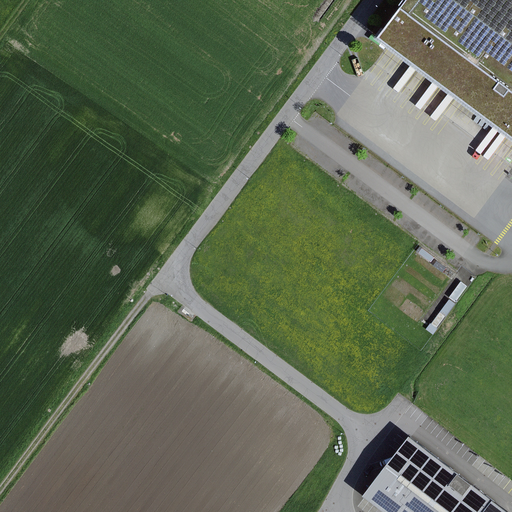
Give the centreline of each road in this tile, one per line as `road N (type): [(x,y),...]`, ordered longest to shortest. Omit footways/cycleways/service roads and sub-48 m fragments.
road 1 (unclassified): [(374,0),(178,271),(186,292),(359,425),(366,453),(345,486),(341,511)]
road 2 (track): [(178,271),(156,285),(0,490)]
